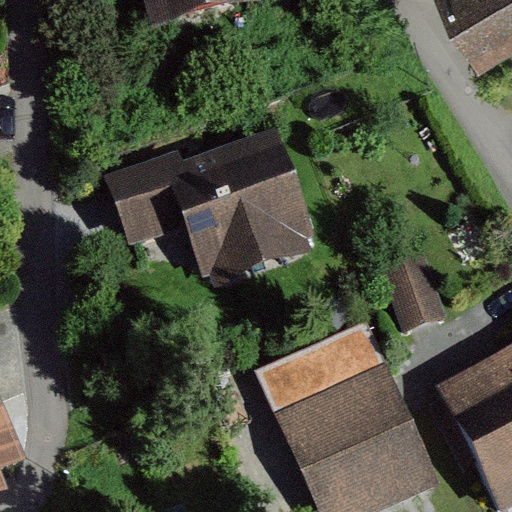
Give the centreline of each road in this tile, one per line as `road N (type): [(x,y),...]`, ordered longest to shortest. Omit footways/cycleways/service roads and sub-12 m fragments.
road 1 (residential): [(29,0),(33,323),(51,419),(47,481),(20,511)]
road 2 (residential): [(511,159),(406,0)]
